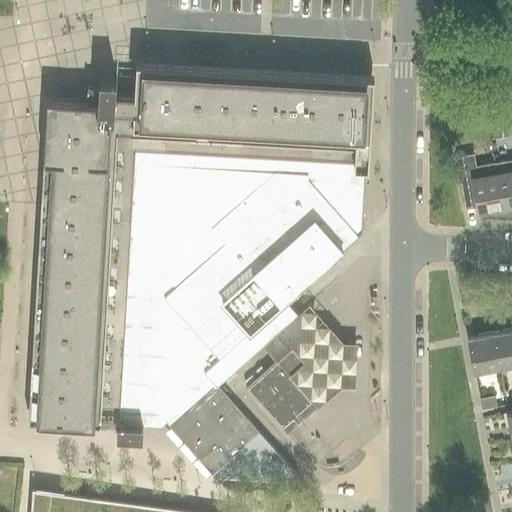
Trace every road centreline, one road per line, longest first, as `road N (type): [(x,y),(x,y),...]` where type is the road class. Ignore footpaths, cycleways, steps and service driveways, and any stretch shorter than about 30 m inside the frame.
road 1 (tertiary): [(401,511),(402,246)]
road 2 (tertiary): [(402,246),(412,0)]
